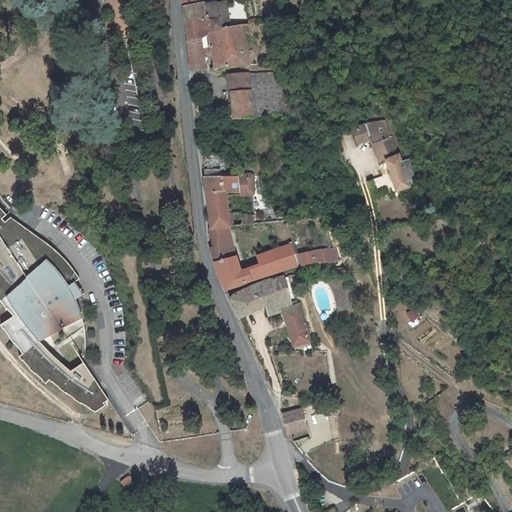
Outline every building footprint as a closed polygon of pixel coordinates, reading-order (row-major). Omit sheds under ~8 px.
[(190,0),(192,14),(211,14),(209,0),(190,0)] [(209,0),(211,14),(237,11),(234,0),(209,0)] [(211,14),(192,14),(198,59),(214,58),(210,32),(217,31),(221,58),(255,55),(248,19),(243,19),(240,11),(237,11),(211,14)] [(260,81),(264,107),(303,103),(295,63),(292,62),(257,63),(260,81)] [(236,64),(239,84),(260,81),(257,63),(236,64)] [(260,81),(239,84),(243,109),(248,108),(264,107),(260,81)] [(374,111),(364,116),(370,128),(383,123),(392,147),(397,146),(408,177),(419,173),(408,140),(394,107),(374,111)] [(384,186),(400,180),(396,164),(380,169),(384,186)] [(214,165),(220,217),(239,215),(266,213),(264,203),(237,206),(233,183),(258,181),(257,165),(214,165)] [(8,315),(9,316),(60,325),(71,320),(76,328),(93,317),(89,302),(88,299),(81,285),(78,278),(77,276),(87,268),(77,254),(69,245),(64,241),(60,237),(44,227),(19,209),(24,205),(19,198),(15,201),(17,203),(15,206),(5,195),(0,198),(0,283),(21,308),(8,315)] [(239,215),(220,217),(223,234),(220,235),(234,279),(245,276),(274,265),(281,263),(308,257),(308,256),(303,233),(247,245),(239,215)] [(332,238),(328,239),(331,250),(335,250),(335,251),(347,252),(343,237),(332,238)] [(326,252),(323,240),(311,243),(313,254),(326,252)] [(304,299),(295,264),(277,269),(245,281),(238,289),(247,308),(275,300),(278,306),(291,303),(304,337),(320,332),(312,296),(304,299)] [(420,291),(413,297),(419,304),(426,298),(420,291)] [(118,389),(93,352),(80,361),(76,357),(72,355),(69,351),(64,347),(58,341),(48,331),(60,325),(9,316),(32,342),(27,345),(32,349),(39,358),(53,372),(57,369),(62,373),(68,377),(76,383),(92,394),(105,402),(115,395),(114,392),(118,389)] [(316,416),(310,394),(292,399),(297,421),(316,416)] [(295,434),(297,441),(310,436),(308,430),(295,434)] [(128,475),(121,483),(125,488),(133,480),(128,475)]
